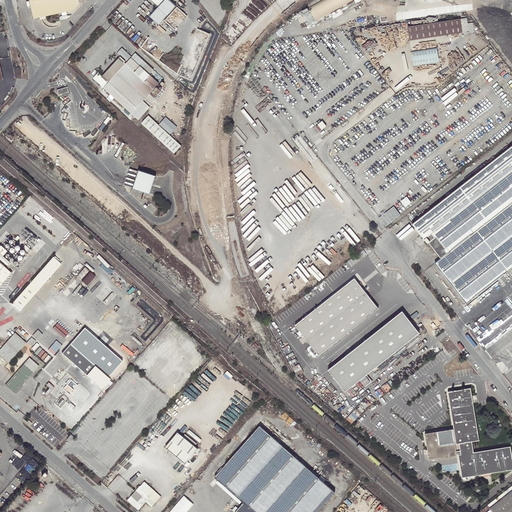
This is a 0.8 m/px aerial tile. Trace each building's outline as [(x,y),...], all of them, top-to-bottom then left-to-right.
[(29,0),(34,18),(44,16),(72,10),(78,3),(77,3),(78,2),(78,1),(83,0),(29,0)] [(150,16),(160,24),(177,5),(170,0),(151,0),(158,7),(150,16)] [(320,0),(309,7),(316,21),(354,0),(320,0)] [(466,18),(460,19),(462,32),(468,31),(466,18)] [(409,41),(462,32),(460,19),(407,27),(409,41)] [(411,52),(413,66),(438,63),(436,48),(411,52)] [(131,58),(126,64),(120,58),(103,77),(109,82),(104,88),(138,120),(150,107),(143,101),(149,94),(156,86),(159,83),(131,58)] [(154,97),(160,90),(156,86),(149,94),(154,97)] [(65,87),(57,90),(58,95),(59,96),(61,95),(61,94),(67,93),(65,87)] [(149,115),(142,123),(175,153),(182,146),(149,115)] [(511,145),(412,224),(427,243),(428,242),(441,259),(435,263),(467,303),(511,267),(511,145)] [(136,179),(133,188),(143,192),(150,194),(153,184),(156,176),(139,170),(136,179)] [(141,198),(143,192),(133,188),(131,192),(134,196),(141,198)] [(379,218),(385,226),(400,215),(393,206),(385,213),(381,216),(379,218)] [(0,259),(6,264),(9,261),(2,255),(7,250),(0,244),(0,259)] [(21,310),(64,262),(56,254),(13,303),(21,310)] [(0,286),(12,273),(0,262),(0,286)] [(76,277),(86,285),(90,281),(95,285),(99,280),(85,267),(76,277)] [(378,308),(355,277),(296,326),(319,355),(378,308)] [(479,301),(477,298),(470,303),(472,306),(479,301)] [(410,321),(402,311),(328,370),(345,391),(419,332),(410,321)] [(44,326),(36,335),(55,353),(64,344),(44,326)] [(0,349),(0,356),(8,363),(26,343),(15,333),(0,349)] [(62,353),(86,375),(95,365),(70,343),(62,353)] [(40,366),(30,358),(5,385),(15,394),(40,366)] [(86,375),(101,388),(110,378),(95,365),(86,375)] [(54,387),(50,383),(48,382),(46,384),(49,387),(44,393),(46,395),(54,387)] [(479,440),(473,403),(471,395),(470,388),(447,391),(453,429),(424,433),(427,450),(425,450),(425,454),(428,454),(428,459),(458,454),(473,452),(473,448),(471,441),(479,440)] [(215,477),(243,502),(254,511),(316,511),(335,492),(260,426),(215,477)] [(177,432),(165,447),(185,463),(197,448),(177,432)] [(458,454),(459,460),(461,477),(511,468),(511,461),(510,446),(473,452),(458,454)] [(511,511),(511,485),(480,510),(481,511),(484,511),(489,508),(491,511),(511,511)] [(138,505),(148,493),(140,486),(136,490),(142,496),(138,501),(131,495),(127,500),(134,505),(136,503),(138,505)] [(142,496),(136,490),(131,495),(138,501),(142,496)] [(234,511),(254,511),(243,502),(238,507),(236,505),(231,509),(234,511)]
